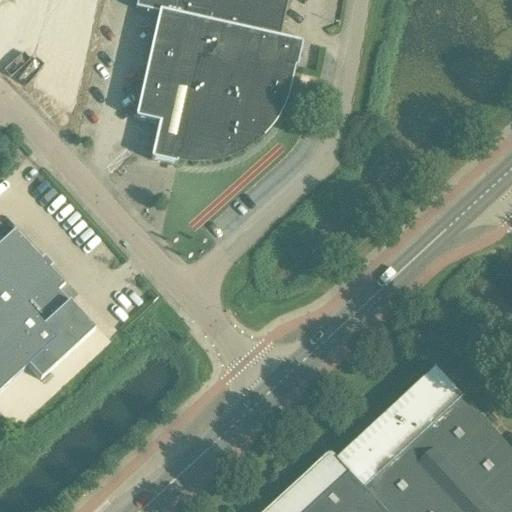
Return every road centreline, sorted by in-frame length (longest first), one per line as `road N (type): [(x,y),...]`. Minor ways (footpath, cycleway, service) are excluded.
road 1 (unclassified): [(272,389),(1,95)]
road 2 (secondary): [(272,389),(511,168)]
road 3 (secondary): [(139,511),(272,389)]
